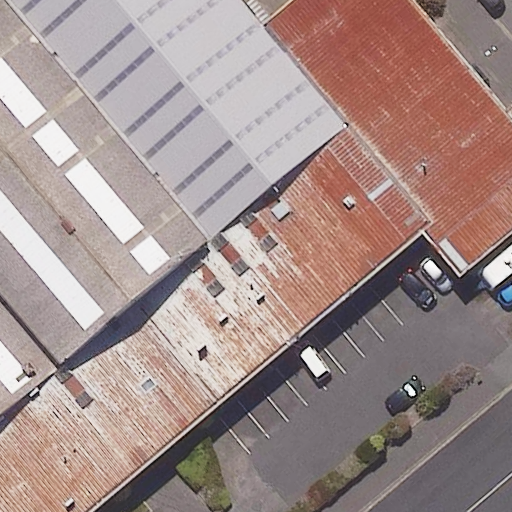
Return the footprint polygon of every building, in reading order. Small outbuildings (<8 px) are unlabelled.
[(8,0),(0,0),(0,293),(62,366),(210,241),(9,0),(8,0)] [(263,24),(242,0),(9,0),(210,241),(347,125),(263,24)] [(347,125),(432,224),(422,232),(459,276),(511,232),(511,117),(413,0),(292,0),(263,24),(347,125)] [(0,511),(90,511),(422,232),(432,224),(347,125),(210,241),(62,366),(0,418),(0,511)] [(0,418),(62,366),(0,293),(0,418)]
